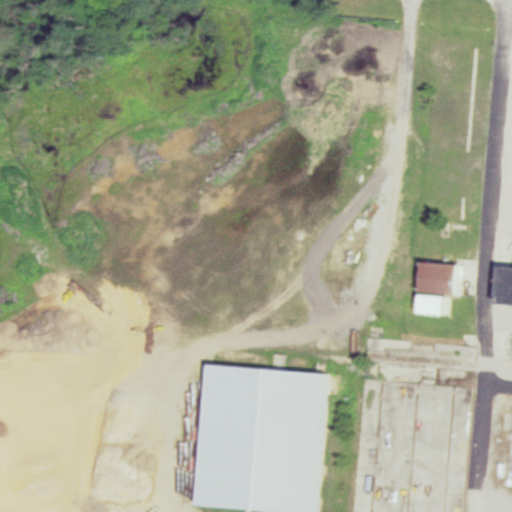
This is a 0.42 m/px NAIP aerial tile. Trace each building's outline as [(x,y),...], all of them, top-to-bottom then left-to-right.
[(378,210),(393,210),(393,196),(378,196),(378,210)] [(501,300),(511,300),(511,255),(504,255),(501,300)] [(473,292),(474,262),(431,260),(430,291),(473,292)] [(429,293),(429,312),(456,312),(456,293),(429,293)] [(204,500),(323,511),(337,369),(218,357),(204,500)] [(475,387),(365,378),(356,504),(375,506),(379,445),(389,446),(390,430),(382,429),(383,417),(419,419),(418,426),(429,426),(429,416),(453,418),(452,423),(472,424),(475,387)]
